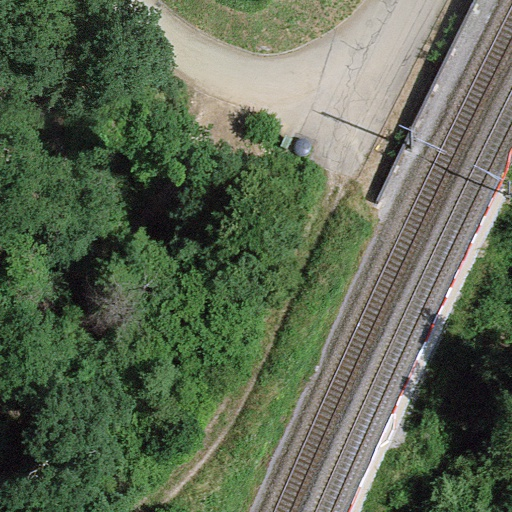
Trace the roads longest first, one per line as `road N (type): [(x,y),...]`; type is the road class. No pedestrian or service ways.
road 1 (track): [(351,130),(323,175),(260,335),(144,511)]
road 2 (residential): [(423,0),(351,130),(232,80),(154,0)]
road 3 (track): [(0,375),(232,80)]
